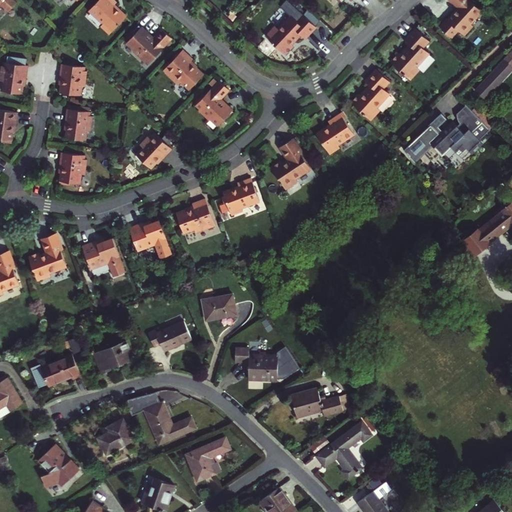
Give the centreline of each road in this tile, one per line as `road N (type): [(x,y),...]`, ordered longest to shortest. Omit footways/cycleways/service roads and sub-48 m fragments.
road 1 (residential): [(278,89),(258,128),(210,164),(90,210),(15,202)]
road 2 (residential): [(281,457),(220,401),(171,380),(58,409)]
road 3 (residential): [(408,0),(324,78),(278,89)]
road 4 (residential): [(278,89),(250,77),(164,2)]
